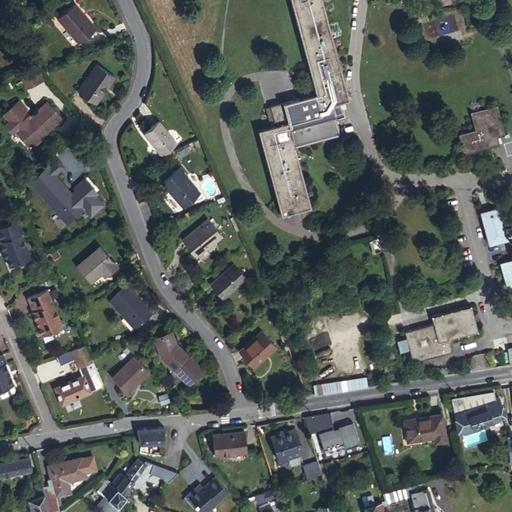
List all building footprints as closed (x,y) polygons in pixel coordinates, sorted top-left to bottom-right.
[(348,99),(322,0),(290,0),(316,96),(270,108),(275,126),(258,130),(280,214),(311,206),(295,147),(341,135),(336,118),(332,103),(341,101),(348,99)] [(97,30),(75,5),(59,20),(80,44),(97,30)] [(18,71),(25,87),(44,78),(36,62),(18,71)] [(115,78),(97,66),(80,92),(97,104),(115,78)] [(63,118),(49,102),(30,119),(25,113),(27,111),(19,101),(5,114),(12,121),(7,125),(14,133),(16,131),(31,147),(63,118)] [(345,115),(341,101),(332,103),(336,118),(345,115)] [(504,137),(497,107),(469,115),(474,133),(458,137),(464,157),(499,147),(497,139),(504,137)] [(177,144),(158,121),(145,132),(163,155),(177,144)] [(61,161),(54,167),(59,174),(67,168),(61,161)] [(98,194),(87,180),(77,187),(80,190),(73,195),(59,177),(61,176),(59,174),(54,167),(52,165),(35,179),(70,223),(87,209),(84,205),(98,194)] [(199,194),(179,168),(163,182),(183,207),(199,194)] [(485,246),(506,241),(502,228),(496,207),(476,213),(485,246)] [(220,234),(207,218),(183,237),(196,254),(220,234)] [(23,233),(18,221),(0,228),(0,236),(2,242),(0,242),(0,245),(9,267),(31,258),(21,234),(23,233)] [(511,225),(502,228),(506,241),(508,241),(511,240),(511,239),(511,248),(508,250),(511,260),(499,263),(506,289),(511,287),(511,225)] [(113,258),(102,245),(78,266),(90,281),(103,270),(104,272),(106,275),(110,271),(106,265),(113,258)] [(118,264),(113,258),(106,265),(110,271),(118,264)] [(243,277),(233,263),(210,282),(221,295),(243,277)] [(92,282),(104,272),(103,270),(90,281),(92,282)] [(155,312),(128,284),(112,299),(138,328),(155,312)] [(62,329),(46,291),(26,299),(32,312),(30,313),(41,337),(62,329)] [(403,340),(406,352),(409,364),(448,353),(445,341),(474,333),(466,306),(427,317),(429,325),(401,333),(403,340)] [(171,330),(154,337),(162,356),(189,384),(203,371),(188,354),(187,355),(176,343),(171,330)] [(275,346),(260,330),(238,352),(253,368),(275,346)] [(396,355),(406,352),(403,340),(393,343),(396,355)] [(85,343),(71,349),(72,352),(79,368),(86,365),(90,374),(96,389),(104,385),(85,343)] [(71,349),(56,356),(57,358),(72,352),(71,349)] [(7,361),(2,352),(0,353),(0,389),(14,384),(14,383),(5,362),(7,361)] [(148,368),(136,354),(112,375),(124,389),(148,368)] [(90,374),(84,376),(90,391),(96,389),(90,374)] [(84,376),(84,375),(54,388),(61,404),(90,392),(90,391),(84,376)] [(315,394),(367,386),(366,378),(314,386),(315,394)] [(14,384),(0,389),(0,398),(15,392),(16,389),(14,384)] [(494,392),(449,400),(450,408),(451,411),(451,414),(469,408),(484,404),(482,399),(495,396),(494,392)] [(495,400),(495,396),(482,399),(484,404),(485,407),(489,406),(501,403),(500,399),(495,400)] [(183,410),(182,401),(173,402),(174,410),(183,410)] [(501,403),(489,406),(493,421),(505,418),(501,403)] [(493,421),(489,406),(485,407),(484,404),(469,408),(475,427),(493,421)] [(353,429),(360,427),(354,409),(353,405),(346,407),(353,429)] [(451,414),(457,432),(475,427),(469,408),(451,414)] [(329,410),(303,416),(308,433),(334,425),(329,410)] [(445,439),(439,413),(401,421),(405,439),(416,437),(416,441),(432,437),(433,442),(445,439)] [(140,444),(150,444),(149,427),(137,428),(140,444)] [(150,444),(163,443),(163,427),(149,427),(150,444)] [(300,454),(293,429),(271,435),(278,461),(279,460),(284,459),(300,454)] [(247,451),(244,430),(213,432),(215,453),(247,451)] [(82,457),(48,466),(52,480),(53,484),(49,485),(43,487),(44,493),(48,504),(50,511),(61,508),(59,503),(57,497),(60,496),(60,497),(71,494),(70,493),(72,492),(68,482),(87,477),(86,472),(97,470),(94,456),(82,459),(82,457)] [(0,476),(32,471),(30,457),(11,460),(11,462),(0,464),(0,476)] [(138,458),(132,465),(125,474),(116,486),(124,493),(128,488),(133,482),(140,472),(147,464),(138,458)] [(342,468),(338,460),(331,462),(334,471),(342,468)] [(125,474),(132,465),(128,461),(121,470),(125,474)] [(317,462),(304,466),(307,478),(321,473),(317,462)] [(150,491),(153,494),(176,473),(162,468),(158,477),(162,480),(150,491)] [(121,470),(111,483),(116,486),(125,474),(121,470)] [(146,477),(140,472),(133,482),(136,485),(140,484),(146,477)] [(204,511),(227,492),(214,477),(202,487),(199,490),(197,488),(187,497),(194,505),(200,511),(204,511)] [(111,483),(106,478),(95,491),(105,499),(102,503),(113,511),(114,511),(122,502),(127,506),(132,499),(129,497),(124,493),(116,486),(111,483)] [(340,491),(337,482),(330,484),(333,493),(340,491)] [(425,489),(423,482),(402,488),(404,495),(409,493),(425,489)] [(199,490),(202,487),(199,484),(184,497),(192,507),(194,505),(187,497),(197,488),(199,490)] [(133,492),(128,488),(124,493),(129,497),(133,492)] [(402,488),(380,494),(383,501),(404,495),(402,488)] [(276,496),(274,489),(262,493),(265,500),(276,496)] [(431,511),(425,489),(409,493),(414,511),(431,511)] [(48,504),(44,493),(29,497),(30,502),(32,509),(48,504)] [(265,500),(262,493),(255,496),(258,504),(266,501),(265,500)] [(380,504),(380,502),(377,496),(361,500),(363,509),(380,504)] [(100,511),(113,511),(102,503),(97,509),(100,511)]
